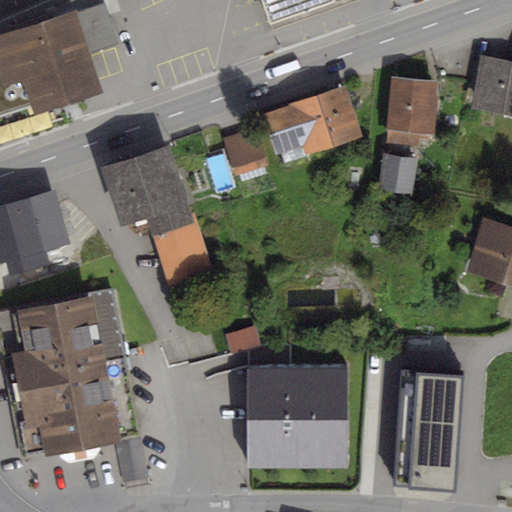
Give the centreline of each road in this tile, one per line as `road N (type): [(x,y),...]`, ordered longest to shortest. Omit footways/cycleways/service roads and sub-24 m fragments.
road 1 (tertiary): [(504,0),(0,175)]
road 2 (residential): [(454,511),(321,502),(156,511)]
